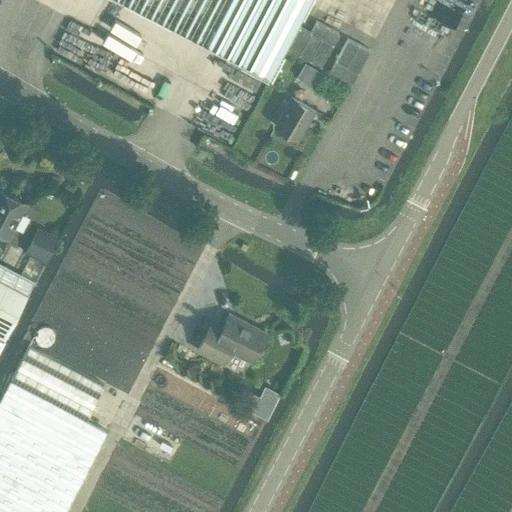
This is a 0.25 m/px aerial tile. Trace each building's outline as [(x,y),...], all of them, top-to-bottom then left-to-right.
[(123,0),(269,75),(308,0),(123,0)] [(304,62),(296,76),(303,80),(311,66),(304,62)] [(276,125),(296,137),(313,108),(293,96),(276,125)] [(26,204),(0,189),(0,232),(9,237),(26,204)] [(242,242),(239,248),(245,251),(248,245),(242,242)] [(0,263),(0,336),(3,338),(33,281),(0,263)] [(265,333),(229,314),(218,334),(207,328),(197,349),(223,363),(230,349),(251,360),(265,333)] [(29,346),(0,401),(0,511),(65,511),(107,431),(86,420),(104,384),(29,346)]
